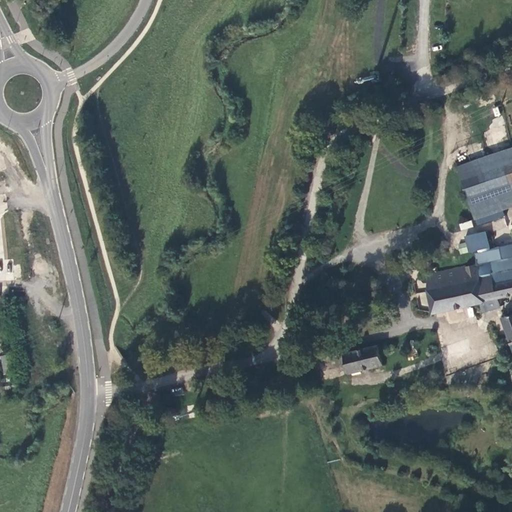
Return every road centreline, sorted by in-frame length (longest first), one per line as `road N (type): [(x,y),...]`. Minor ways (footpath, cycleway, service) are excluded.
road 1 (track): [(269,357),(299,280),(332,136),(511,67)]
road 2 (secondary): [(73,282),(91,391),(67,511)]
road 3 (unknown): [(302,264),(431,211),(460,128)]
road 4 (secondary): [(33,120),(73,282)]
road 5 (unclassified): [(51,86),(116,46),(147,0)]
